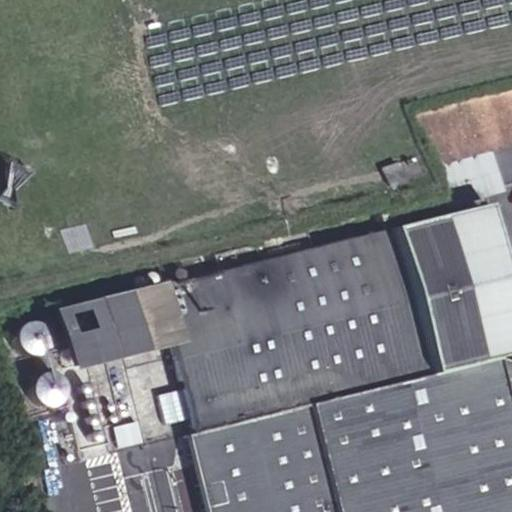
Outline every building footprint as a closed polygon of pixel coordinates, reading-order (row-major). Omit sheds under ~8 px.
[(511,100),(410,128),(424,174),(482,159),(511,150),(511,100)] [(491,194),(482,159),(424,174),(435,211),(491,194)] [(509,363),(505,346),(494,296),(475,212),(146,286),(160,349),(179,436),(168,439),(183,511),(511,511),(511,496),(482,369),(509,363)] [(160,349),(146,286),(42,310),(56,375),(132,357),(160,349)] [(132,357),(56,375),(74,461),(150,443),(132,357)]
